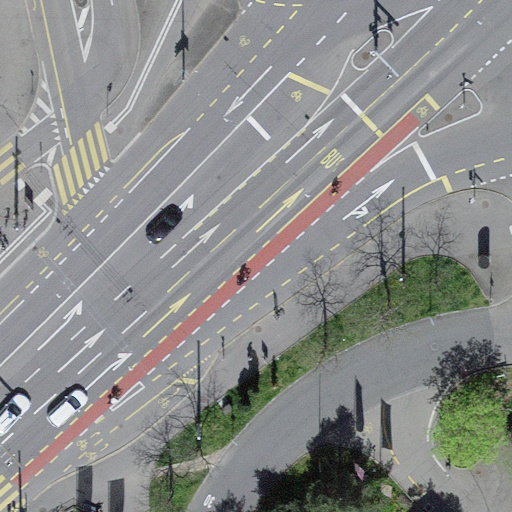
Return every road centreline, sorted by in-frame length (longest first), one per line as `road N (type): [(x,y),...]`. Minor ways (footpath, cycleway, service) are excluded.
road 1 (secondary): [(137,270),(494,139),(511,125)]
road 2 (secondary): [(398,19),(137,270)]
road 3 (residential): [(511,336),(364,372),(281,431),(217,511)]
road 4 (residential): [(55,0),(111,294)]
road 5 (unknown): [(475,511),(364,372)]
road 6 (secondary): [(111,294),(0,391)]
road 7 (secondary): [(511,58),(398,19)]
